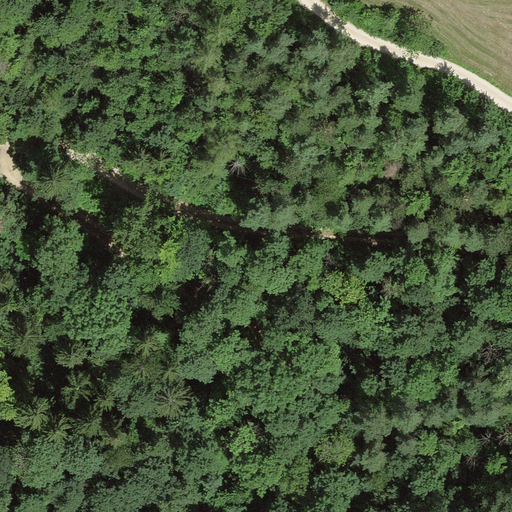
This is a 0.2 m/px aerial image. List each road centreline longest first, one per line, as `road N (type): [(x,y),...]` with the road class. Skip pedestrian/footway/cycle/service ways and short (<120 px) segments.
road 1 (track): [(511,257),(458,244),(237,225),(172,210),(63,143),(37,139),(0,151)]
road 2 (track): [(0,163),(332,391),(352,431),(356,478),(348,511)]
road 3 (track): [(193,511),(177,465),(76,306)]
road 4 (track): [(307,0),(338,26),(511,106)]
